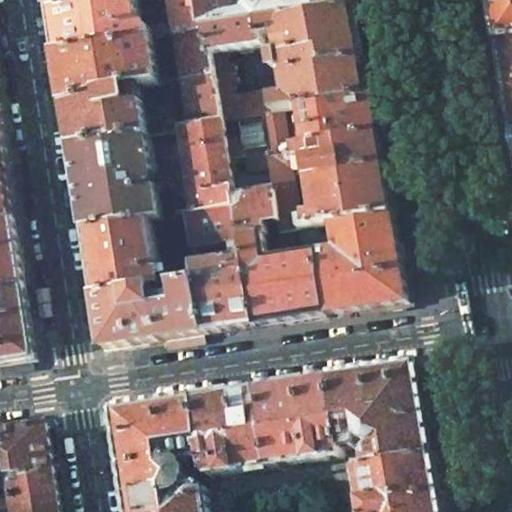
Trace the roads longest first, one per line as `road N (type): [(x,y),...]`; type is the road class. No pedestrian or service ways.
road 1 (tertiary): [(482,326),(79,390)]
road 2 (residential): [(18,0),(79,390)]
road 3 (secondary): [(482,326),(426,0)]
road 4 (secondary): [(511,498),(482,326)]
road 5 (residential): [(79,390),(99,511)]
